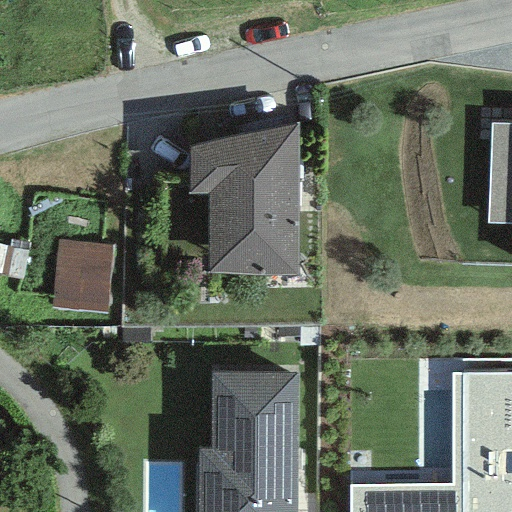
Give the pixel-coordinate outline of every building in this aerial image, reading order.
[(208,194),(208,274),(297,276),(297,124),(190,149),(189,194),(208,194)] [(511,124),(491,125),(488,224),(511,225),(511,124)] [(107,313),(112,245),(58,241),(53,309),(107,313)] [(197,454),(195,511),(293,511),(296,376),(212,374),(211,454),(197,454)] [(511,511),(511,375),(451,375),(450,485),(350,485),(350,511),(511,511)]
